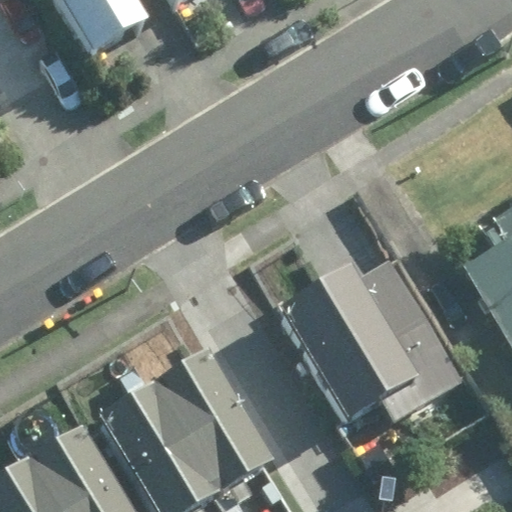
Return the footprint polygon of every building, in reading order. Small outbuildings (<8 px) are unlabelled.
[(178,0),(67,0),(96,48),(178,0)] [(467,277),(511,354),(511,222),(487,237),(499,258),(467,277)] [(391,270),(361,288),(357,281),(287,322),(352,431),(404,400),(414,417),(461,389),(391,270)] [(209,370),(105,433),(153,511),(210,511),(273,474),(209,370)] [(124,511),(84,445),(0,495),(0,511),(124,511)]
